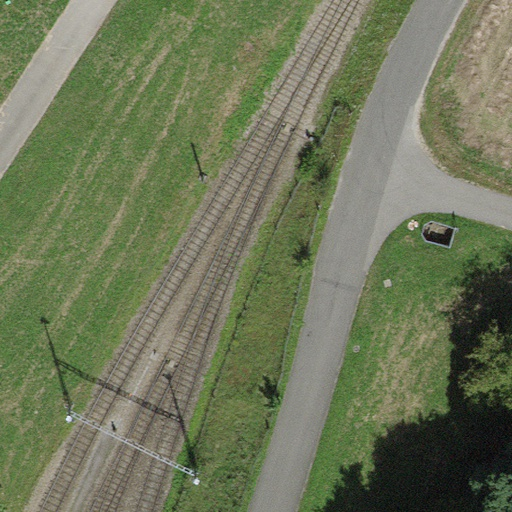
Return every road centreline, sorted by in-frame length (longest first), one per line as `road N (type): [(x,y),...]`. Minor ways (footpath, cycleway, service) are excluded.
road 1 (residential): [(362,191),(316,369),(265,511)]
road 2 (residential): [(435,0),(362,191)]
road 3 (track): [(82,0),(0,129)]
road 4 (unclassified): [(511,220),(440,199),(362,191)]
